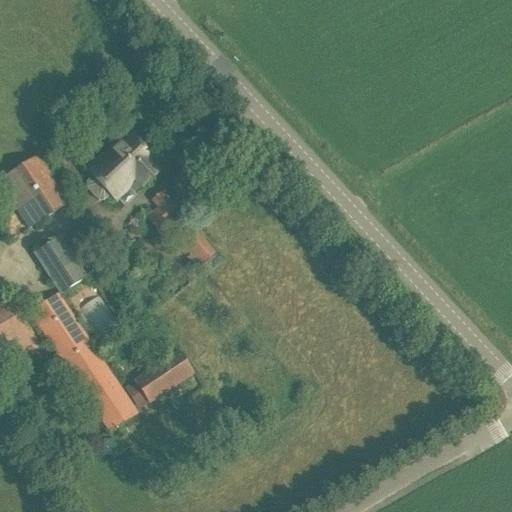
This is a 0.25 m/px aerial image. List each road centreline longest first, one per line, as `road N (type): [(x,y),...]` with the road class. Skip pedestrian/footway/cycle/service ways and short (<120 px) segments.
road 1 (unclassified): [(511,387),(151,0)]
road 2 (unclassified): [(511,419),(351,511)]
